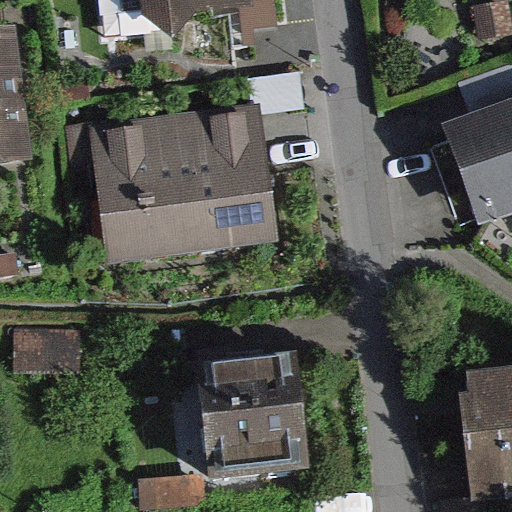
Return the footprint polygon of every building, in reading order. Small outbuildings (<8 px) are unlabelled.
[(244,0),(110,0),(112,13),(244,1),(244,0)] [(12,36),(0,37),(0,167),(28,164),(12,36)] [(252,112),(98,132),(114,253),(268,233),(252,112)] [(511,116),(453,137),(484,229),(511,219),(511,116)] [(299,364),(202,375),(212,464),(309,453),(299,364)] [(487,511),(490,511),(511,509),(511,382),(473,387),(487,511)]
